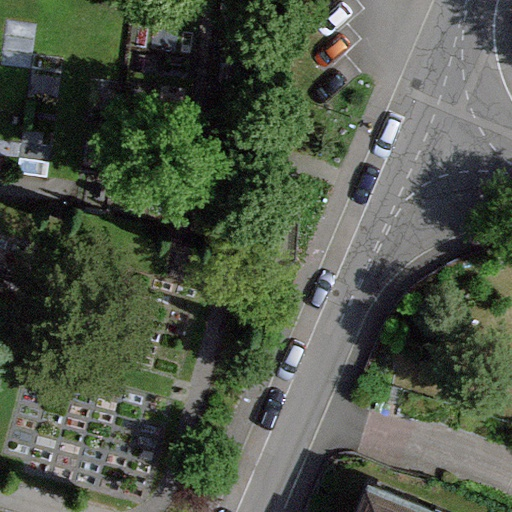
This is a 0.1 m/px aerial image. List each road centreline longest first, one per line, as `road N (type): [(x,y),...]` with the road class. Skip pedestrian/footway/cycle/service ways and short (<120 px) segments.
road 1 (residential): [(244,511),(418,115)]
road 2 (residential): [(418,115),(467,0)]
